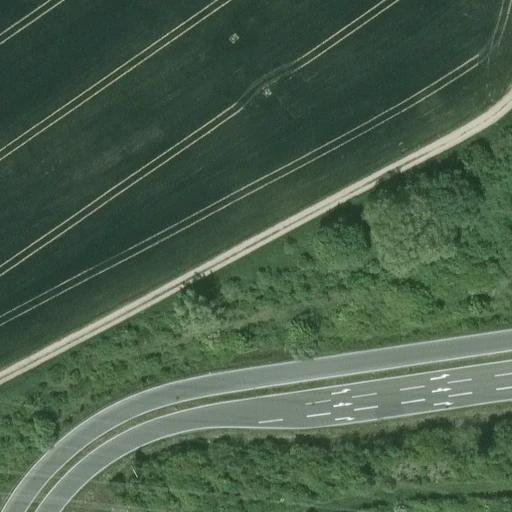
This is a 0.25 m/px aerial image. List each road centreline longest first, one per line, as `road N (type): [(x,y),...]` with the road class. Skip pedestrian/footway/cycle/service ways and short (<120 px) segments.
road 1 (track): [(0,379),(448,141),(511,96)]
road 2 (motorway): [(511,344),(169,395),(79,441),(13,511)]
road 3 (motorway): [(49,511),(121,446),(161,431),(511,384)]
road 4 (track): [(333,0),(448,141)]
